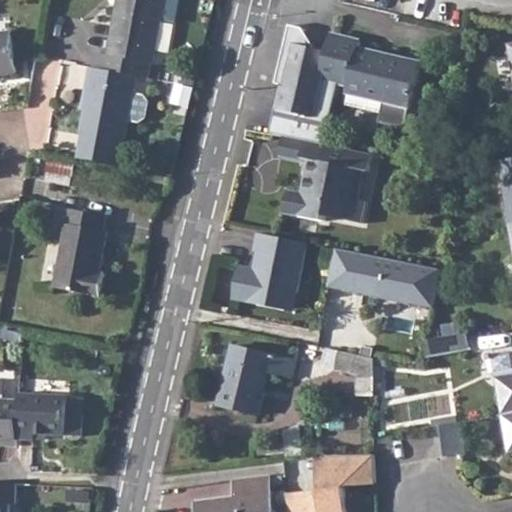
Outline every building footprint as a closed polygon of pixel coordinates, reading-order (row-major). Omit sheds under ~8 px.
[(98,55),(94,71),(137,78),(148,81),(151,66),(153,67),(166,0),(125,0),(124,10),(119,8),(109,58),(98,55)] [(288,44),(278,83),(286,85),(279,111),(313,119),(322,80),(351,87),(349,94),(413,109),(423,66),(360,50),(362,44),(332,37),(328,53),(317,51),(304,30),(292,27),(288,44)] [(12,33),(0,35),(0,77),(17,75),(12,33)] [(94,71),(92,71),(89,86),(91,87),(82,135),(125,143),(129,122),(139,124),(145,119),(149,104),(144,98),(134,96),(137,78),(94,71)] [(286,138),(282,155),(304,159),(307,142),(286,138)] [(307,142),(304,159),(312,161),(304,195),(291,192),(285,214),(302,218),(303,215),(317,217),(317,219),(326,221),(327,217),(364,225),(369,203),(359,200),(365,171),(372,173),(375,156),(307,142)] [(50,158),(48,174),(73,179),(76,163),(50,158)] [(72,211),(56,289),(102,297),(107,275),(101,274),(109,232),(105,231),(108,218),(72,211)] [(308,245),(259,235),(256,252),(263,254),(260,267),(256,270),(240,267),(234,301),(283,311),(287,292),(298,294),(308,245)] [(337,250),(328,288),(435,308),(441,270),(337,250)] [(298,294),(287,292),(283,311),(295,313),(298,294)] [(431,340),(428,358),(471,349),(468,334),(431,340)] [(234,347),(220,404),(261,415),(271,373),(292,378),(296,361),(234,347)] [(497,375),(504,415),(511,413),(511,351),(510,351),(488,355),(489,370),(497,375)] [(376,360),(339,353),(336,370),(354,373),(359,375),(359,396),(374,395),(376,360)] [(0,441),(2,442),(2,446),(20,447),(20,439),(22,403),(8,402),(9,386),(0,385),(0,441)] [(22,403),(20,439),(38,440),(38,435),(69,436),(71,398),(22,396),(22,403)] [(71,398),(69,436),(85,436),(86,399),(71,398)] [(433,422),(434,428),(439,427),(450,425),(449,419),(433,422)] [(450,425),(439,427),(444,457),(450,457),(465,455),(461,423),(450,425)] [(352,475),(352,485),(377,484),(376,469),(375,455),(344,455),(333,455),(335,471),(318,471),(320,494),(322,495),(318,500),(306,501),(306,511),(346,511),(345,486),(344,476),(352,475)] [(319,456),(318,471),(335,471),(333,455),(319,456)] [(319,456),(287,460),(290,474),(318,471),(319,456)] [(237,498),(198,503),(199,511),(274,511),(270,478),(236,482),(237,498)] [(0,511),(10,511),(11,504),(16,504),(16,486),(0,484),(0,511)] [(319,493),(287,495),(289,511),(306,511),(306,501),(318,500),(322,495),(320,494),(319,493)]
